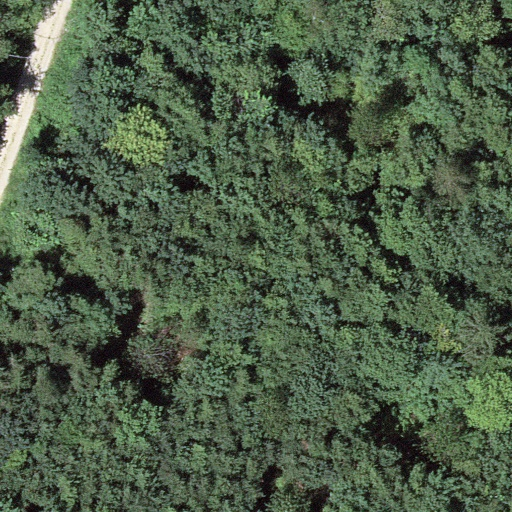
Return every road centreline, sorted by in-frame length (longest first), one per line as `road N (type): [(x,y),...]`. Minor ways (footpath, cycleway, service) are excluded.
road 1 (track): [(0,195),(268,67),(379,64),(511,47)]
road 2 (track): [(59,0),(0,144)]
